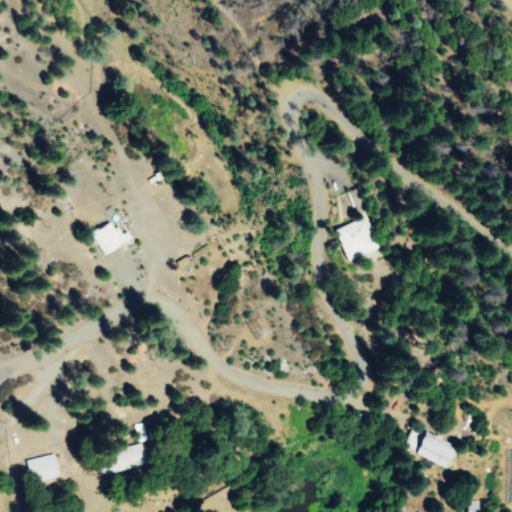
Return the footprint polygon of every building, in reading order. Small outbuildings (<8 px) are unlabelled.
[(127,239),(123,231),(117,235),(108,220),(86,234),(100,256),(127,239)] [(420,430),(410,453),(442,468),(453,445),(420,430)] [(101,454),(104,461),(93,465),(98,477),(144,462),(137,442),(101,454)] [(28,483),(55,475),(49,453),(22,461),(28,483)] [(478,511),(478,500),(464,499),(464,511),(478,511)]
